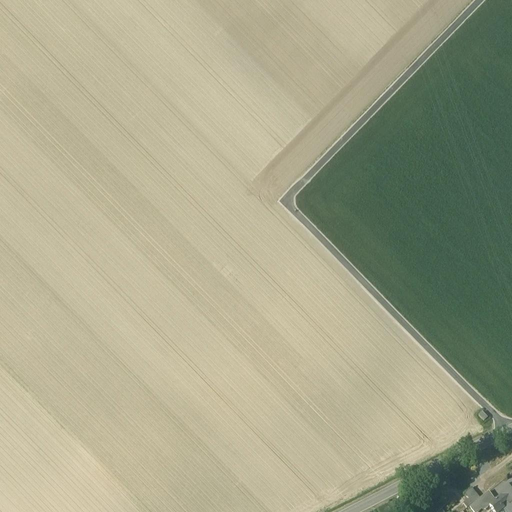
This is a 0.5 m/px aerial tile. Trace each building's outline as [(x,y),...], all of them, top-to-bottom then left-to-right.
[(487,419),(481,414),(478,417),(483,423),(487,419)] [(511,511),(511,489),(500,498),(500,499),(494,503),(489,508),(492,511),(501,511),(503,511),(511,511)] [(477,501),(469,492),(464,496),(468,501),(462,505),(466,510),(477,501)] [(487,494),(477,502),(482,508),(484,511),(489,508),(494,503),(487,494)] [(477,502),(469,508),(471,511),(477,511),(482,508),(477,502)] [(440,511),(433,503),(422,511),(440,511)]
